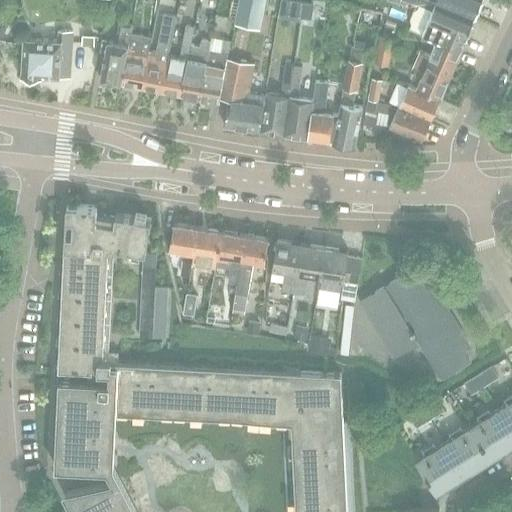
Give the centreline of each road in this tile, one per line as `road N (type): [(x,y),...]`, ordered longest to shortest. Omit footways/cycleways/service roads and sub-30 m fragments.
road 1 (tertiary): [(11,495),(6,367),(32,160)]
road 2 (secondary): [(169,165),(293,186),(470,189)]
road 3 (residential): [(470,189),(465,144),(511,39)]
road 4 (secondary): [(169,165),(126,138),(35,120)]
road 5 (secondary): [(32,160),(119,170),(169,165)]
